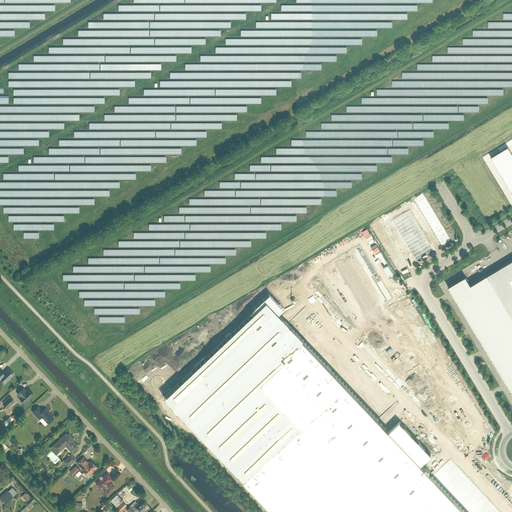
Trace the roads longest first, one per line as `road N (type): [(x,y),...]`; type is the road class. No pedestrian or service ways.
road 1 (unclassified): [(170,511),(0,331)]
road 2 (unclassified): [(468,237),(461,252),(431,270),(424,290),(510,433)]
